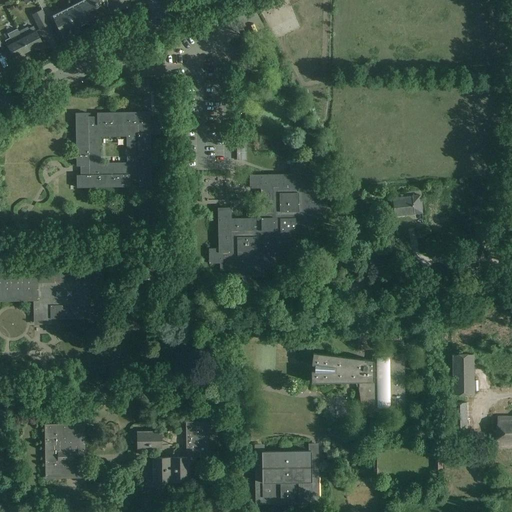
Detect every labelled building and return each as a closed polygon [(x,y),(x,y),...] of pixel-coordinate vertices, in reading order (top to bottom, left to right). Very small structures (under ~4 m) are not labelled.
[(130,7),(128,0),(89,0),(54,18),(62,35),(111,10),(130,7)] [(42,10),(32,15),(40,30),(49,25),(42,10)] [(38,36),(33,26),(29,29),(28,27),(19,31),(17,32),(28,51),(37,47),(37,48),(43,45),(38,36)] [(19,31),(17,29),(8,34),(10,38),(6,41),(6,42),(10,50),(15,59),(20,56),(28,51),(17,32),(19,31)] [(171,83),(158,83),(159,92),(159,97),(159,102),(159,107),(159,108),(172,108),(171,83)] [(91,118),(91,117),(88,117),(88,113),(76,113),(77,188),(130,187),(130,183),(139,183),(139,187),(151,186),(150,112),(97,113),(97,118),(91,118)] [(251,155),(252,140),(243,140),(242,155),(251,155)] [(209,249),(209,264),(220,264),(220,271),(231,271),(231,278),(241,278),(242,285),(253,285),(253,277),(264,277),(264,270),(274,270),(274,262),(285,262),(285,248),(291,248),(292,251),(292,248),(295,248),(295,247),(292,247),(292,241),(306,240),(306,230),(313,229),(313,219),(320,218),(320,208),(327,208),(327,196),(320,196),(320,185),(312,185),(312,175),(305,175),(305,164),(290,164),(290,174),(250,175),(250,188),(251,188),(251,187),(261,187),(262,212),(258,212),(249,212),(249,215),(249,219),(230,220),(230,209),(231,209),(231,208),(218,208),(218,248),(209,249)] [(392,198),(394,216),(421,212),(419,195),(392,198)] [(474,229),(477,250),(488,249),(485,228),(474,229)] [(0,301),(36,301),(36,311),(50,311),(50,319),(103,318),(102,269),(0,270),(0,301)] [(394,316),(397,327),(416,322),(413,312),(394,316)] [(358,360),(313,354),(312,365),(315,365),(314,371),(311,371),(311,382),(354,381),(354,382),(359,382),(359,387),(358,387),(362,412),(379,412),(379,411),(378,411),(378,408),(378,407),(389,407),(389,411),(388,411),(388,412),(407,411),(405,411),(405,397),(407,397),(407,396),(405,396),(405,383),(407,383),(407,382),(405,382),(404,368),(406,368),(404,368),(404,354),(406,354),(406,353),(387,353),(387,354),(388,354),(388,358),(377,358),(377,357),(377,363),(373,363),(373,361),(359,359),(358,360)] [(453,355),(453,395),(473,394),(472,354),(453,355)] [(455,403),(455,416),(455,438),(465,437),(465,403),(455,403)] [(511,418),(496,419),(496,449),(511,449),(511,418)] [(188,424),(188,455),(207,454),(207,424),(188,424)] [(47,426),(47,477),(84,476),(84,426),(47,426)] [(137,431),(137,450),(162,449),(162,431),(137,431)] [(255,445),(255,504),(318,504),(318,444),(316,444),(316,445),(309,445),(309,451),(263,452),(262,446),(255,446),(255,445)] [(443,466),(450,464),(448,452),(441,453),(443,466)] [(152,458),(153,483),(189,482),(189,464),(196,464),(195,457),(152,458)]
